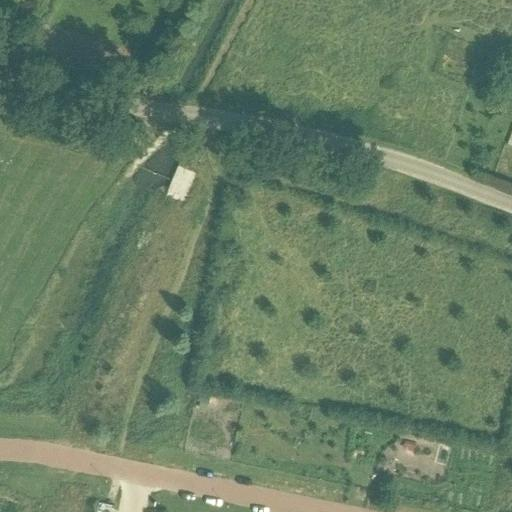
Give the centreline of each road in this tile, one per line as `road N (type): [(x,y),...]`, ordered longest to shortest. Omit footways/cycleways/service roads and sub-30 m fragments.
road 1 (unclassified): [(0,79),(339,147),(511,207)]
road 2 (residential): [(0,449),(318,511)]
